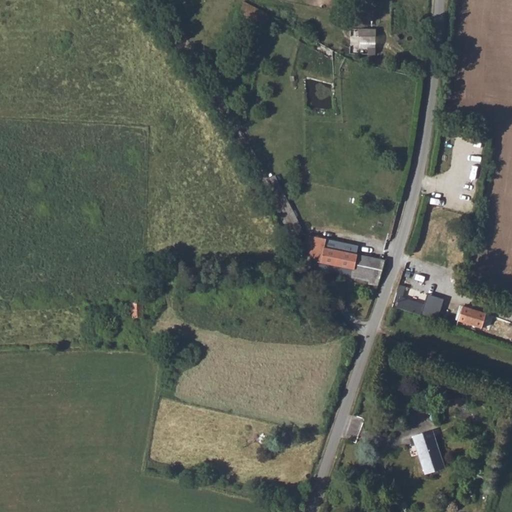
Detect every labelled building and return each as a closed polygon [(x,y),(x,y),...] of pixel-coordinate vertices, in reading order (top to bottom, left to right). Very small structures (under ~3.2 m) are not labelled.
[(378,26),(361,24),(360,31),(377,33),(378,26)] [(376,43),(368,42),(368,50),(375,50),(376,43)] [(306,234),(303,245),(312,256),(316,236),(306,234)] [(316,236),(312,256),(315,261),(352,270),(352,274),(379,281),(385,259),(352,252),(353,248),(342,243),(316,236)] [(352,270),(315,261),(322,268),(352,274),(352,270)] [(401,295),(397,305),(411,310),(415,300),(401,295)] [(144,302),(132,302),(131,315),(143,316),(144,302)] [(453,302),(448,317),(472,324),(477,310),(453,302)] [(431,430),(411,436),(424,474),(443,468),(431,430)]
